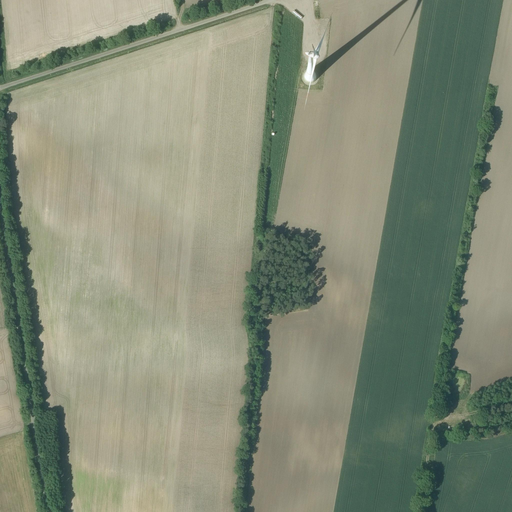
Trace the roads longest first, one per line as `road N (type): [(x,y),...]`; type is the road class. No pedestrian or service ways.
road 1 (unclassified): [(49,511),(0,197)]
road 2 (unclassified): [(0,88),(273,0)]
